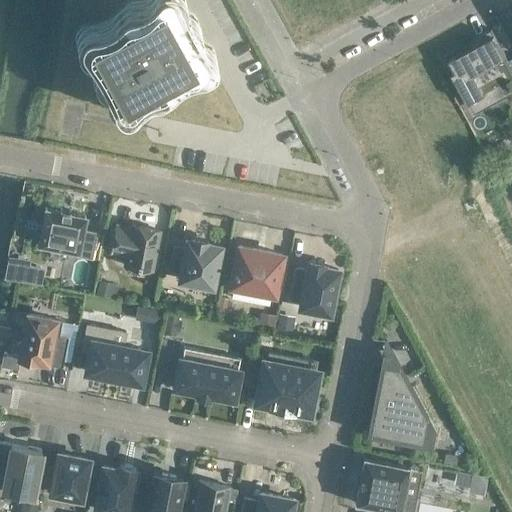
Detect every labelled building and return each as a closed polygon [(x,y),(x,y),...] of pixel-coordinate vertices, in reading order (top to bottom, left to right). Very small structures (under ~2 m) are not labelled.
[(175,0),(150,0),(81,38),(120,108),(208,59),(175,0)] [(478,43),(445,60),(468,101),(499,84),(505,94),(511,90),(511,67),(491,29),(489,29),(490,31),(476,39),(478,43)] [(46,207),(45,207),(44,209),(38,241),(38,243),(39,243),(50,245),(48,255),(64,258),(66,248),(76,250),(76,254),(91,257),(96,232),(82,229),(84,217),(85,217),(85,215),(83,215),(46,208),(46,207)] [(131,227),(116,224),(110,251),(125,254),(123,264),(152,269),(159,230),(131,224),(131,227)] [(207,239),(191,236),(190,239),(187,239),(185,247),(173,244),(168,268),(181,270),(179,278),(211,284),(219,245),(206,243),(207,239)] [(281,253),(238,245),(230,284),(273,293),(281,253)] [(30,259),(8,255),(3,276),(26,281),(30,259)] [(323,262),(309,259),(307,269),(295,266),(289,298),(300,300),(299,306),(329,312),(337,269),(322,266),(323,262)] [(98,281),(96,294),(110,298),(113,284),(98,281)] [(228,298),(220,296),(218,308),(225,309),(228,298)] [(158,323),(161,310),(152,308),(150,321),(158,323)] [(61,320),(27,313),(18,357),(36,361),(36,359),(46,361),(45,363),(61,366),(67,336),(58,334),(61,320)] [(164,332),(174,334),(176,329),(179,330),(181,322),(178,321),(179,316),(168,313),(164,332)] [(260,314),(258,325),(273,328),(276,317),(260,314)] [(278,316),(275,328),(290,332),(293,319),(278,316)] [(140,381),(141,379),(140,379),(146,352),(146,349),(144,349),(123,345),(125,331),(86,323),(81,349),(89,350),(85,368),(85,370),(87,371),(107,375),(109,375),(116,376),(116,377),(118,377),(138,381),(140,381)] [(202,350),(183,346),(182,356),(178,355),(171,387),(234,399),(240,367),(237,366),(238,357),(220,353),(219,363),(200,359),(202,350)] [(281,353),(271,351),(268,353),(267,359),(263,358),(254,401),(268,404),(268,406),(275,407),(278,406),(286,407),(287,410),(295,411),(295,409),(309,412),(318,369),(313,368),(315,363),(313,360),(302,358),(300,360),(299,365),(282,362),(283,356),(281,353)] [(397,365),(382,362),(369,429),(420,439),(424,416),(397,365)] [(267,436),(292,441),(294,428),(270,423),(267,436)] [(29,447),(0,440),(0,486),(32,493),(41,449),(37,448),(36,447),(36,448),(30,447),(30,446),(29,446),(29,447)] [(88,458),(58,452),(50,491),(80,497),(88,458)] [(365,457),(363,456),(362,459),(363,459),(360,473),(359,476),(360,476),(358,483),(357,485),(358,485),(355,500),(354,500),(354,502),(356,503),(357,502),(380,507),(378,511),(411,511),(414,501),(402,499),(408,468),(409,465),(406,465),(365,457)] [(126,511),(135,467),(119,464),(118,468),(103,465),(94,508),(113,511),(126,511)] [(175,511),(182,476),(154,471),(145,511),(175,511)] [(223,511),(229,486),(198,479),(191,511),(223,511)] [(289,511),(292,498),(260,492),(259,500),(243,497),(240,511),(289,511)]
